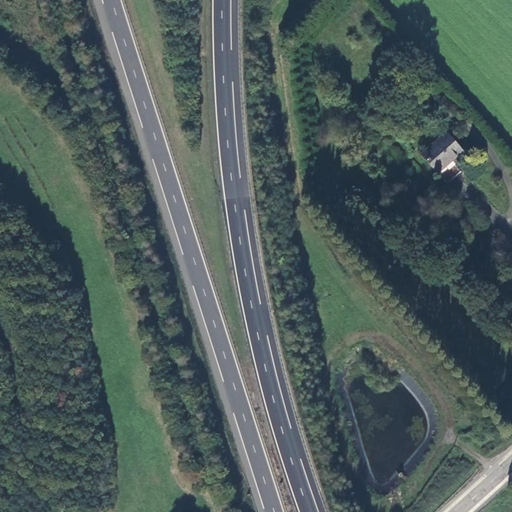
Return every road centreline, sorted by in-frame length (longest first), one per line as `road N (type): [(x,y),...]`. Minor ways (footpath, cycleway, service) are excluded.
road 1 (motorway): [(111,0),(273,511)]
road 2 (motorway): [(306,511),(243,268),(228,161),(222,0)]
road 3 (track): [(348,339),(387,334),(447,394),(461,435),(412,494),(371,509),(335,414),(327,353)]
